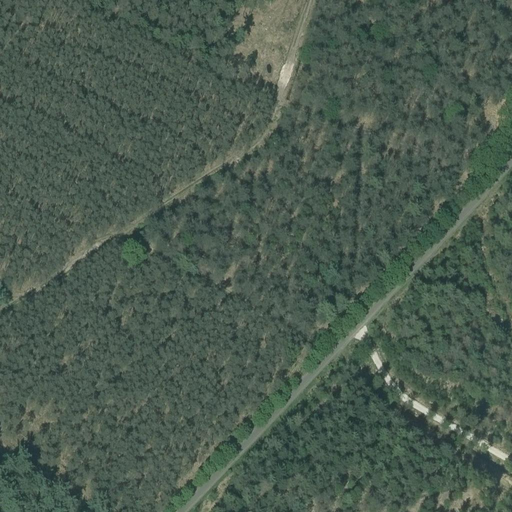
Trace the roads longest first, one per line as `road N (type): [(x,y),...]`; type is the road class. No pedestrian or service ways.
road 1 (unclassified): [(187,511),(511,168)]
road 2 (track): [(119,221),(330,363),(511,459)]
road 3 (track): [(119,221),(264,131),(312,0)]
